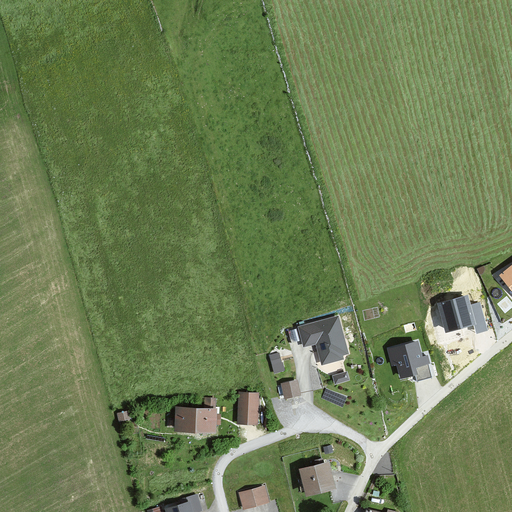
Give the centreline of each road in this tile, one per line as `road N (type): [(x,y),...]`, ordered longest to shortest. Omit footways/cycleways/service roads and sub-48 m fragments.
road 1 (residential): [(375,453),(333,426),(288,427),(220,465),(224,511)]
road 2 (residential): [(375,453),(511,335)]
